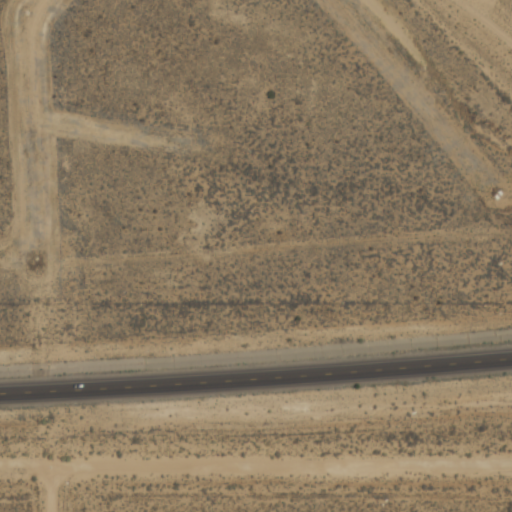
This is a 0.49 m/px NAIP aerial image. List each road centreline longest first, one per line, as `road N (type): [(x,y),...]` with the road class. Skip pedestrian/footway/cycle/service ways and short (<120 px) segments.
road 1 (primary): [(511,346),(0,380)]
road 2 (track): [(0,467),(511,467)]
